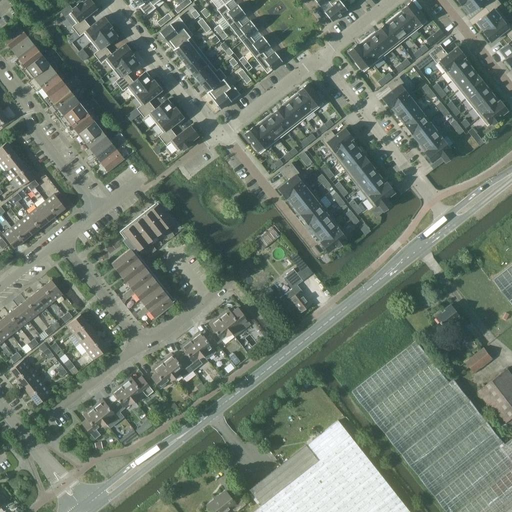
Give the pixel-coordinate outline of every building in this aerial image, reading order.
[(76,31),(86,23),(83,18),(96,8),(89,0),(86,0),(80,5),(79,3),(72,9),(73,10),(69,14),(76,23),(72,27),(76,31)] [(133,0),(146,15),(154,8),(148,0),(133,0)] [(183,9),(188,4),(184,0),(179,4),(183,9)] [(346,10),(338,0),(325,0),(319,6),(326,0),(332,6),(324,12),(331,22),(346,10)] [(466,0),(461,4),(461,5),(463,4),(465,7),(464,8),(468,13),(469,12),(470,12),(482,3),(485,8),(495,0),(466,0)] [(500,4),(496,0),(495,0),(485,8),(489,13),(477,22),(478,23),(477,24),(481,29),(482,28),(484,31),(500,18),(493,10),(500,4)] [(402,11),(417,30),(427,22),(423,18),(425,17),(420,11),(419,12),(411,2),(401,10),(402,11)] [(229,25),(244,13),(237,5),(229,11),(224,4),(224,3),(216,9),(229,25)] [(183,9),(179,4),(173,9),(177,13),(183,9)] [(200,11),(205,18),(210,14),(205,7),(200,11)] [(199,15),(195,9),(190,13),(195,19),(199,15)] [(408,36),(417,30),(402,11),(399,13),(398,12),(393,17),(408,36)] [(162,18),(166,22),(171,18),(168,13),(162,18)] [(242,41),(257,29),(250,20),(242,27),(237,20),(245,14),(244,13),(229,25),(242,41)] [(83,33),(91,42),(109,28),(109,27),(111,26),(103,17),(90,27),(86,23),(76,31),(79,36),(83,33)] [(186,26),(179,17),(159,32),(166,41),(186,26)] [(399,43),(408,36),(393,17),(387,21),(388,22),(385,25),(399,43)] [(166,22),(162,18),(156,22),(160,27),(166,22)] [(206,24),(202,18),(197,22),(201,27),(206,24)] [(511,24),(507,28),(500,18),(484,31),(483,32),(491,42),(504,31),(507,36),(511,31),(511,24)] [(210,29),(206,24),(201,27),(206,33),(210,29)] [(214,28),(218,34),(223,30),(218,25),(214,28)] [(391,50),(399,43),(385,25),(376,32),(391,50)] [(186,26),(166,41),(173,50),(192,34),(186,26)] [(49,64),(19,27),(3,40),(33,77),(27,82),(35,92),(41,88),(53,104),(48,108),(47,108),(47,109),(47,110),(47,111),(47,112),(48,113),(50,113),(51,113),(52,113),(57,108),(70,125),(64,129),(72,139),(78,135),(107,172),(124,159),(94,121),(98,119),(90,109),(87,111),(54,70),(57,68),(53,62),(53,61),(49,64)] [(97,59),(108,50),(104,46),(116,36),(117,35),(113,30),(112,31),(109,28),(91,42),(98,51),(93,54),(97,59)] [(262,36),(254,42),(249,36),(257,29),(242,41),(254,57),(269,45),(262,36)] [(227,36),(223,30),(218,34),(222,39),(227,36)] [(439,30),(426,40),(431,47),(444,36),(439,30)] [(511,54),(511,31),(507,36),(511,40),(502,48),(499,50),(500,51),(499,52),(503,56),(504,56),(506,59),(511,54)] [(382,58),(391,50),(376,32),(372,35),(371,33),(366,38),(382,58)] [(192,34),(173,50),(180,58),(196,45),(190,37),(193,35),(192,34)] [(215,44),(219,41),(215,35),(210,38),(215,44)] [(358,45),(373,64),(382,58),(366,38),(360,42),(361,43),(358,45)] [(228,47),(223,41),(219,45),(223,50),(228,47)] [(113,70),(131,55),(132,54),(125,44),(111,55),(108,50),(97,59),(101,63),(105,60),(113,70)] [(359,69),(360,68),(363,72),(373,64),(358,45),(358,46),(357,44),(348,52),(356,62),(354,63),(359,69)] [(196,45),(180,58),(186,67),(203,53),(196,45)] [(254,57),(266,73),(282,61),(274,52),(267,58),(261,51),(269,45),(254,57)] [(419,49),(422,54),(428,49),(424,45),(419,49)] [(437,63),(444,73),(463,58),(464,57),(456,47),(447,55),(440,45),(429,54),(436,64),(437,63)] [(232,52),(228,47),(223,50),(228,56),(232,52)] [(81,48),(77,52),(82,59),(87,55),(81,48)] [(419,49),(413,54),(417,58),(422,54),(419,49)] [(186,67),(193,75),(210,62),(203,53),(186,67)] [(131,55),(113,70),(119,78),(115,81),(119,86),(130,77),(126,73),(138,64),(137,63),(138,62),(135,57),(133,58),(131,55)] [(243,57),(239,60),(243,66),(248,62),(243,57)] [(237,63),(233,58),(228,61),(233,67),(237,63)] [(444,73),(451,81),(471,66),(466,60),(465,61),(463,58),(444,73)] [(401,63),(404,68),(410,63),(406,59),(401,63)] [(210,62),(193,75),(200,84),(219,68),(216,70),(210,62)] [(248,62),(243,66),(247,71),(252,68),(248,62)] [(401,63),(395,68),(399,72),(404,68),(401,63)] [(471,66),(451,81),(458,90),(477,75),(474,72),(475,71),(471,66)] [(226,77),(219,68),(200,84),(206,92),(226,77)] [(246,74),(242,69),(237,72),(242,78),(246,74)] [(133,96),(152,81),(149,78),(151,77),(147,72),(146,73),(145,73),(133,82),(130,77),(119,86),(122,91),(127,87),(133,96)] [(383,77),(386,82),(392,78),(388,73),(383,77)] [(251,80),(246,74),(242,78),(246,84),(251,80)] [(477,75),(458,90),(465,99),(484,84),(477,75)] [(226,77),(206,92),(213,100),(233,85),(232,85),(229,87),(223,79),(226,77)] [(386,82),(383,77),(377,82),(381,86),(386,82)] [(389,108),(406,94),(399,85),(402,83),(398,78),(387,86),(391,91),(382,98),(389,108)] [(140,113),(151,105),(148,100),(161,90),(153,80),(152,81),(133,96),(141,105),(137,109),(140,113)] [(437,93),(441,89),(437,83),(432,87),(437,93)] [(299,93),(313,112),(323,104),(320,100),(321,98),(317,93),(315,94),(307,84),(298,91),(299,93)] [(422,87),(426,93),(430,90),(426,84),(422,87)] [(465,99),(472,108),(492,92),(488,87),(486,88),(484,84),(465,99)] [(232,100),(240,94),(233,85),(213,100),(220,109),(232,100)] [(441,89),(437,93),(441,98),(446,95),(441,89)] [(435,95),(430,90),(426,93),(430,99),(435,95)] [(472,108),(479,116),(497,102),(495,99),(496,98),(492,92),(472,108)] [(305,118),(313,112),(299,93),(296,95),(295,94),(289,98),(305,118)] [(413,103),(406,94),(389,108),(390,108),(391,107),(393,110),(392,111),(397,116),(413,103)] [(296,125),(305,118),(289,98),(284,103),(285,104),(281,107),(296,125)] [(155,123),(173,109),(171,106),(172,105),(168,100),(167,101),(166,100),(155,109),(151,105),(140,113),(144,118),(148,115),(155,123)] [(446,105),(451,110),(455,107),(451,101),(446,105)] [(498,117),(506,110),(499,101),(497,102),(479,116),(487,126),(491,123),(492,124),(500,118),(498,117)] [(436,105),(440,111),(445,107),(440,102),(436,105)] [(397,116),(401,122),(402,121),(405,124),(420,112),(413,103),(397,116)] [(272,114),(287,132),(296,125),(281,107),(272,114)] [(449,113),(445,107),(440,111),(445,116),(449,113)] [(460,112),(455,107),(451,110),(455,116),(460,112)] [(173,109),(155,123),(162,133),(158,136),(162,141),(173,132),(169,128),(183,117),(175,108),(174,109),(173,109)] [(428,121),(420,112),(405,124),(412,133),(428,121)] [(262,120),(278,139),(287,132),(272,114),(269,117),(268,115),(262,120)] [(465,119),(460,123),(465,128),(469,125),(465,119)] [(270,146),(278,139),(262,120),(257,124),(258,125),(255,128),(270,146)] [(327,129),(333,124),(330,120),(324,124),(327,129)] [(450,123),(454,129),(459,125),(454,120),(450,123)] [(428,121),(412,133),(415,137),(413,138),(418,143),(435,130),(428,121)] [(327,129),(324,124),(318,128),(322,133),(327,129)] [(463,131),(459,125),(454,129),(459,134),(463,131)] [(170,142),(177,151),(182,148),(183,149),(190,144),(189,142),(197,136),(189,126),(176,136),(173,132),(162,141),(166,145),(170,142)] [(260,154),(270,146),(255,128),(254,126),(244,134),(252,144),(251,145),(255,151),(256,150),(260,154)] [(335,151),(352,137),(344,128),(335,135),(331,130),(320,139),(324,144),(328,142),(335,151)] [(472,137),(476,134),(472,128),(467,131),(472,137)] [(442,139),(435,130),(418,143),(422,149),(423,148),(426,151),(424,152),(425,152),(442,139)] [(306,138),(310,143),(315,138),(312,134),(306,138)] [(352,138),(352,137),(335,151),(342,160),(359,146),(354,141),(353,142),(351,139),(352,138)] [(310,143),(306,138),(300,143),(304,147),(310,143)] [(449,148),(442,139),(425,152),(432,162),(440,155),(445,161),(452,156),(447,149),(449,148)] [(0,161),(13,151),(6,142),(0,147),(0,161)] [(359,146),(342,160),(349,169),(365,156),(362,153),(363,152),(359,146)] [(288,152),(292,157),(297,152),(294,148),(288,152)] [(20,160),(13,151),(0,161),(0,164),(5,171),(20,160)] [(306,166),(312,161),(304,151),(298,155),(306,166)] [(292,157),(288,152),(283,157),(286,161),(292,157)] [(372,165),(365,156),(349,169),(356,178),(372,165)] [(283,164),(279,159),(273,164),(277,168),(283,164)] [(27,168),(20,160),(5,171),(12,179),(27,168)] [(285,198),(302,184),(295,175),(298,173),(290,163),(279,172),(287,181),(278,189),(285,198)] [(325,173),(329,170),(325,164),(320,168),(325,173)] [(372,165),(356,178),(363,186),(380,173),(376,168),(374,169),(372,165)] [(19,188),(33,177),(27,168),(12,179),(19,188)] [(329,170),(325,173),(329,179),(333,175),(329,170)] [(380,173),(363,186),(370,195),(387,182),(385,183),(383,180),(384,179),(380,173)] [(322,183),(326,180),(322,174),(317,178),(322,183)] [(330,185),(326,180),(322,183),(326,189),(330,185)] [(339,191),(343,188),(339,182),(334,186),(339,191)] [(394,191),(387,182),(370,195),(377,205),(379,203),(384,210),(391,204),(386,198),(394,191)] [(309,193),(302,184),(285,198),(286,197),(289,200),(288,201),(292,207),(309,193)] [(339,191),(343,197),(348,193),(343,188),(339,191)] [(336,201),(340,198),(336,192),(331,196),(336,201)] [(45,200),(56,215),(65,208),(53,193),(45,200)] [(292,207),(296,212),(298,211),(300,215),(316,202),(309,193),(292,207)] [(345,203),(340,198),(336,201),(340,207),(345,203)] [(36,207),(48,222),(56,215),(45,200),(36,207)] [(353,209),(357,205),(353,200),(349,203),(353,209)] [(126,237),(124,238),(122,240),(123,241),(126,244),(126,245),(129,249),(111,263),(131,288),(122,295),(126,300),(135,293),(145,306),(137,313),(140,318),(149,311),(155,318),(174,304),(175,302),(136,252),(144,245),(151,254),(156,250),(149,242),(163,231),(169,239),(174,236),(167,227),(175,221),(158,201),(121,230),(126,237)] [(323,211),(316,202),(300,215),(307,224),(323,211)] [(362,211),(357,205),(353,209),(357,214),(362,211)] [(28,214),(39,228),(48,222),(36,207),(28,214)] [(350,219),(354,216),(350,210),(346,214),(350,219)] [(307,224),(310,227),(309,228),(313,233),(330,220),(323,211),(307,224)] [(19,220),(31,235),(39,228),(28,214),(19,220)] [(359,221),(354,216),(350,219),(354,225),(359,221)] [(11,227),(22,241),(31,235),(19,220),(11,227)] [(337,229),(330,220),(313,233),(318,239),(319,238),(321,241),(320,242),(320,243),(337,229)] [(2,234),(13,248),(22,241),(11,227),(2,234)] [(277,232),(273,227),(257,240),(261,246),(277,232)] [(337,229),(320,243),(328,252),(336,245),(337,247),(344,241),(343,240),(345,238),(337,229)] [(291,257),(295,264),(302,259),(297,252),(291,257)] [(258,265),(250,260),(246,266),(253,271),(258,265)] [(511,511),(511,265),(493,280),(511,304),(511,439),(506,444),(454,379),(450,382),(417,341),(352,392),(446,511),(511,511)] [(288,295),(281,300),(290,311),(296,306),(300,312),(309,305),(301,294),(303,293),(297,285),(302,281),(293,269),(286,274),(286,275),(282,279),(290,289),(286,293),(288,295)] [(51,280),(43,287),(54,301),(63,294),(51,280)] [(43,287),(34,294),(46,308),(54,301),(43,287)] [(34,294),(26,300),(37,315),(46,308),(34,294)] [(26,300),(17,307),(29,321),(37,315),(26,300)] [(453,321),(459,329),(465,324),(450,305),(435,317),(444,328),(453,321)] [(17,307),(9,314),(20,328),(29,321),(17,307)] [(218,317),(231,334),(235,338),(251,325),(238,308),(231,313),(228,309),(218,317)] [(9,314),(0,320),(12,335),(20,328),(9,314)] [(87,323),(80,314),(66,326),(73,334),(87,323)] [(231,334),(218,317),(209,324),(214,331),(209,335),(217,344),(222,340),(222,339),(225,337),(226,338),(231,334)] [(0,320),(0,337),(3,342),(12,335),(0,320)] [(94,332),(87,323),(73,334),(79,343),(94,332)] [(100,340),(94,332),(79,343),(86,352),(100,340)] [(217,344),(209,335),(205,338),(200,332),(190,339),(203,356),(207,360),(217,352),(213,347),(217,344)] [(203,356),(190,339),(180,347),(186,353),(181,357),(193,371),(203,363),(199,359),(203,356)] [(107,349),(100,340),(86,352),(93,360),(107,349)] [(466,362),(474,373),(493,359),(484,348),(466,362)] [(234,353),(229,357),(235,365),(240,361),(234,353)] [(193,371),(181,357),(177,361),(171,354),(162,361),(175,378),(179,375),(183,379),(193,371)] [(24,359),(9,370),(16,379),(31,367),(24,359)] [(175,378),(162,361),(152,369),(158,375),(153,379),(160,389),(166,385),(165,384),(169,381),(170,382),(175,378)] [(38,376),(31,367),(16,379),(23,387),(38,376)] [(478,392),(503,425),(511,417),(511,375),(507,369),(478,392)] [(153,391),(141,375),(134,381),(130,377),(121,385),(134,401),(139,398),(139,397),(143,394),(145,397),(153,391)] [(38,376),(23,387),(30,396),(44,384),(38,376)] [(44,384),(30,396),(37,405),(51,393),(44,384)] [(134,401),(121,385),(111,392),(117,399),(112,402),(120,412),(125,408),(125,407),(128,405),(129,406),(134,401)] [(124,417),(120,412),(112,402),(107,406),(102,399),(93,407),(106,424),(111,420),(110,418),(112,417),(116,423),(124,417)] [(174,403),(169,407),(174,413),(179,409),(174,403)] [(96,430),(100,427),(101,428),(106,424),(93,407),(83,414),(89,421),(84,425),(95,439),(100,435),(96,430)] [(148,419),(135,429),(139,434),(151,424),(148,419)] [(261,505),(252,511),(409,511),(338,421),(306,445),(249,490),(261,505)] [(132,429),(123,436),(125,439),(135,432),(132,429)] [(101,442),(94,443),(96,450),(102,448),(101,442)] [(237,493),(230,498),(225,491),(207,506),(211,511),(224,511),(231,507),(234,511),(235,511),(245,504),(237,493)]
